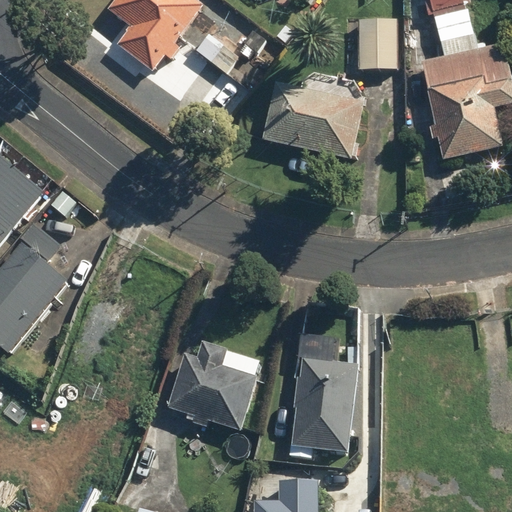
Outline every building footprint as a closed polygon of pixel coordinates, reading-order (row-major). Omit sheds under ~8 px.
[(210,11),(196,0),(123,0),(113,14),(136,32),(125,46),(160,74),(210,11)] [(353,21),(355,75),(404,74),(402,20),(353,21)] [(508,151),(498,113),(511,109),(511,89),(504,56),(426,74),(438,127),(444,125),(454,164),(508,151)] [(281,86),(269,145),(358,162),(369,104),(281,86)] [(1,155),(0,155),(0,251),(48,194),(1,155)] [(24,248),(0,279),(0,337),(17,351),(69,282),(24,248)] [(81,333),(96,340),(79,375),(133,401),(166,331),(112,306),(110,311),(95,304),(81,333)] [(192,356),(172,409),(244,436),(264,383),(192,356)] [(363,373),(309,365),(297,446),(352,454),(363,373)] [(431,471),(430,478),(450,479),(451,466),(479,467),(480,407),(427,405),(427,410),(403,409),(401,471),(431,471)]
